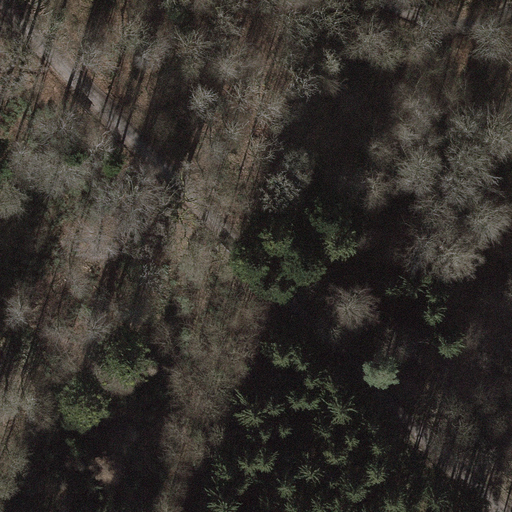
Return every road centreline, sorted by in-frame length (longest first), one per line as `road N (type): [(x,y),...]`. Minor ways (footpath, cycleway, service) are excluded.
road 1 (track): [(506,511),(143,157),(5,0)]
road 2 (track): [(388,0),(432,21),(469,25),(511,10)]
